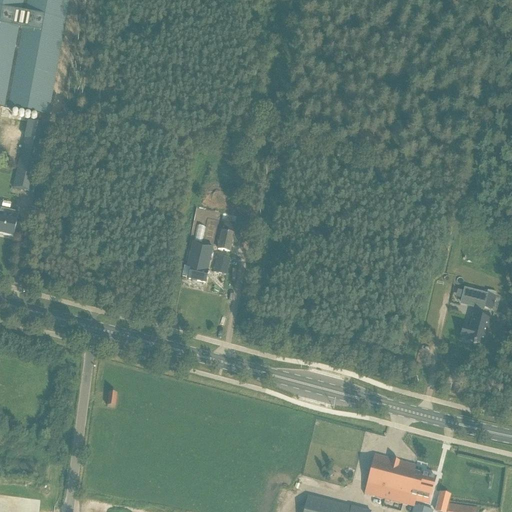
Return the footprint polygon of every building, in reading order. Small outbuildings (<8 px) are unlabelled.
[(0,0),(0,108),(47,117),(69,0),(0,0)] [(28,122),(13,189),(31,193),(46,127),(28,122)] [(0,235),(13,238),(15,229),(18,214),(0,210),(2,203),(0,202),(0,235)] [(26,226),(34,227),(35,218),(27,217),(26,226)] [(192,240),(199,242),(203,227),(197,225),(192,240)] [(222,233),(218,250),(229,253),(230,253),(231,248),(233,235),(222,233)] [(193,244),(187,268),(191,269),(188,280),(205,284),(207,272),(212,248),(193,244)] [(217,258),(214,274),(224,277),(225,277),(229,261),(227,260),(217,258)] [(464,289),(460,303),(484,309),(487,295),(464,289)] [(465,328),(461,341),(467,342),(466,343),(473,345),(473,346),(475,347),(475,345),(482,347),(489,321),(473,317),(470,330),(465,328)] [(440,347),(446,349),(451,331),(445,329),(440,347)] [(114,409),(116,395),(108,394),(107,407),(114,409)] [(372,466),(364,495),(406,506),(409,497),(415,499),(414,502),(427,506),(429,498),(430,498),(435,479),(413,473),(415,467),(374,456),(372,466)] [(308,495),(303,511),(370,511),(371,511),(308,495)] [(440,495),(435,511),(445,511),(450,498),(440,495)]
